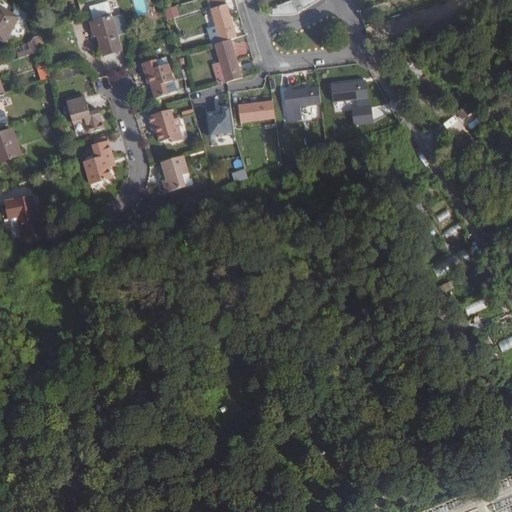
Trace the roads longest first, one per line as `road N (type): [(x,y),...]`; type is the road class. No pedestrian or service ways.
road 1 (residential): [(115,82),(139,188),(122,211),(57,251),(0,262)]
road 2 (residential): [(348,0),(365,49),(280,62),(265,56),(257,27)]
